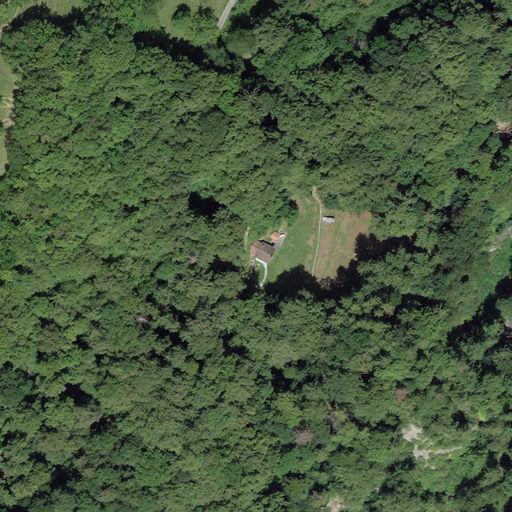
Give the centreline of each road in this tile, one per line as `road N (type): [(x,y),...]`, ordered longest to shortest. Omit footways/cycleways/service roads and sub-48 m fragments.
road 1 (track): [(48,318),(101,310),(138,276),(176,258),(248,183),(327,132),(391,66),(493,0)]
road 2 (unclassified): [(233,0),(162,119),(125,230),(92,285),(0,360)]
